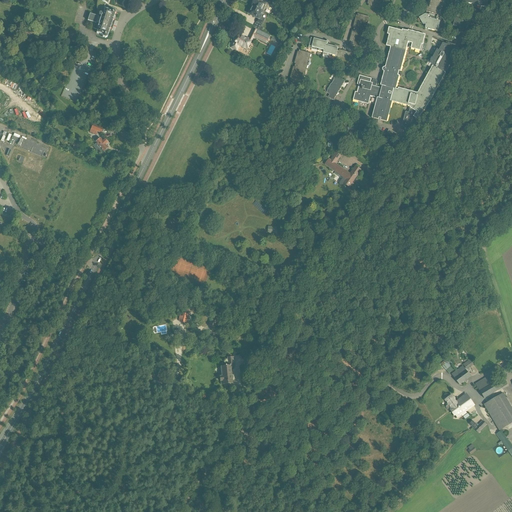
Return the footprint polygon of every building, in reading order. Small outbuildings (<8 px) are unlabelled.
[(115,10),(112,9),(110,11),(104,9),(106,3),(108,4),(109,0),(97,0),(98,1),(98,2),(97,5),(97,7),(98,14),(97,16),(90,14),(87,21),(95,23),(93,29),(97,30),(96,34),(101,35),(102,38),(105,39),(107,37),(116,12),(115,10)] [(251,5),(251,6),(252,6),(263,12),(265,8),(268,10),(269,8),(272,2),(268,0),(265,0),(264,3),(258,0),(254,0),(254,2),(253,2),(252,2),(251,5)] [(368,6),(375,8),(375,9),(378,10),(378,9),(380,9),(382,2),(375,0),(368,0),(368,2),(369,2),(368,6)] [(431,1),(429,8),(427,7),(426,12),(438,15),(441,0),(429,0),(429,1),(431,1)] [(455,0),(459,1),(460,1),(464,2),(465,3),(471,4),(472,4),(477,5),(477,6),(484,7),(483,9),(477,20),(470,18),(463,16),(463,20),(455,18),(453,26),(458,27),(457,31),(458,31),(458,32),(460,32),(465,33),(469,21),(478,24),(486,11),(487,8),(488,2),(491,2),(491,0),(455,0)] [(263,12),(252,6),(251,7),(252,7),(251,9),(251,12),(250,14),(258,18),(256,22),(254,28),(255,28),(260,30),(262,31),(263,28),(261,27),(262,25),(263,25),(264,21),(265,19),(262,18),(263,16),(262,15),(263,12)] [(357,18),(355,18),(355,21),(368,25),(370,17),(358,14),(357,18)] [(441,32),(443,22),(428,18),(429,15),(426,15),(419,18),(423,24),(426,25),(425,28),(428,29),(435,31),(441,32)] [(354,25),(355,25),(354,29),(366,32),(368,25),(355,21),(354,25)] [(236,42),(235,41),(231,48),(238,51),(239,47),(244,49),(249,49),(252,42),(254,38),(266,44),(270,36),(262,31),(260,30),(255,28),(250,40),(246,38),(245,39),(241,37),(242,35),(240,34),(236,42)] [(358,88),(357,92),(355,92),(353,100),(368,104),(371,96),(378,98),(372,118),(379,120),(379,119),(381,120),(381,121),(387,122),(393,102),(410,107),(409,113),(406,112),(402,126),(408,130),(405,135),(407,137),(410,132),(410,131),(418,120),(430,102),(431,103),(446,75),(445,74),(446,73),(445,73),(446,71),(447,71),(460,48),(458,47),(458,46),(448,43),(448,45),(443,43),(436,57),(434,56),(430,63),(432,65),(416,94),(398,89),(398,91),(396,90),(399,76),(398,76),(399,71),(401,72),(408,43),(412,44),(411,49),(420,51),(421,51),(424,42),(425,35),(408,30),(408,31),(403,30),(402,31),(389,28),(387,35),(389,35),(387,46),(391,47),(386,68),(385,67),(384,68),(383,68),(383,69),(383,70),(383,71),(384,72),(385,72),(380,87),(382,87),(382,88),(376,87),(377,81),(376,81),(374,80),(373,80),(372,83),(371,83),(370,83),(371,79),(360,76),(357,84),(359,85),(359,88),(358,88)] [(353,34),(351,33),(351,37),(364,40),(366,32),(354,29),(353,34)] [(350,45),(357,47),(357,48),(360,49),(360,48),(361,48),(364,40),(351,37),(350,40),(351,40),(350,45)] [(324,52),(324,53),(323,55),(336,58),(338,51),(338,48),(327,45),(328,43),(329,43),(329,42),(329,41),(328,41),(327,42),(311,38),(309,48),(311,49),(324,52)] [(298,54),(297,54),(296,58),(309,61),(311,53),(306,52),(303,51),(299,50),(298,54)] [(336,59),(334,63),(342,65),(346,51),(342,51),(342,52),(338,51),(336,58),(336,59)] [(349,52),(346,51),(342,65),(350,67),(350,65),(351,66),(352,62),(351,62),(353,55),(349,53),(349,52)] [(295,61),(296,61),(295,65),(307,69),(309,61),(296,58),(295,61)] [(294,70),(293,69),(292,73),(305,76),(307,69),(295,65),(294,70)] [(291,76),(292,76),(291,81),(302,84),(305,76),(292,73),(291,76)] [(5,74),(0,79),(0,81),(3,85),(10,78),(5,74)] [(334,79),(334,80),(333,82),(342,87),(345,81),(336,76),(334,79)] [(10,78),(3,85),(7,88),(14,82),(10,78)] [(14,82),(7,88),(11,92),(18,85),(14,82)] [(332,84),(331,84),(329,87),(339,92),(342,87),(333,82),(332,84)] [(18,85),(11,92),(15,96),(22,89),(18,85)] [(327,93),(330,95),(328,97),(334,100),(339,92),(329,87),(328,90),(328,91),(327,93)] [(22,89),(15,96),(19,100),(22,97),(26,93),(22,89)] [(22,97),(19,100),(24,103),(30,96),(26,93),(22,97)] [(30,96),(24,103),(28,107),(32,104),(35,101),(30,96)] [(3,105),(0,112),(0,117),(5,120),(10,108),(3,105)] [(10,108),(5,120),(6,120),(12,123),(16,111),(10,108)] [(12,123),(11,123),(17,125),(22,113),(16,111),(12,123)] [(17,125),(23,127),(27,115),(22,113),(17,125)] [(28,115),(23,127),(29,130),(34,117),(28,115)] [(91,130),(101,134),(103,128),(93,124),(91,130)] [(406,138),(389,130),(387,134),(404,142),(406,138)] [(95,143),(96,144),(93,147),(98,153),(101,150),(103,152),(109,147),(108,146),(107,145),(109,144),(104,139),(102,140),(100,138),(99,140),(98,139),(94,142),(95,143)] [(344,185),(345,184),(351,189),(354,184),(353,183),(361,170),(356,167),(350,174),(336,164),(345,151),(340,147),(330,160),(329,159),(325,165),(343,178),(340,182),(340,183),(340,184),(340,185),(341,186),(342,186),(343,186),(344,186),(344,185)] [(178,321),(181,322),(180,323),(182,323),(184,324),(187,314),(184,313),(180,312),(178,321)] [(213,316),(208,326),(215,329),(216,326),(220,319),(213,316)] [(213,341),(216,336),(210,332),(207,337),(213,341)] [(220,376),(220,381),(221,381),(221,385),(230,384),(232,384),(231,369),(234,368),(234,361),(235,361),(234,357),(227,357),(228,365),(221,366),(222,376),(220,376)] [(445,361),(444,361),(441,364),(449,374),(454,370),(451,366),(453,364),(448,358),(445,361)] [(467,370),(474,364),(470,359),(463,364),(467,370)] [(451,374),(453,376),(459,385),(471,377),(463,366),(451,374)] [(502,388),(493,373),(476,384),(484,399),(502,388)] [(511,408),(504,394),(484,405),(500,431),(511,423),(511,408)] [(446,406),(446,407),(447,410),(449,410),(449,409),(450,409),(450,410),(451,409),(451,410),(455,407),(454,407),(458,404),(457,402),(452,395),(445,400),(448,405),(446,406)] [(450,410),(454,416),(456,416),(457,417),(474,405),(467,395),(457,402),(458,404),(454,407),(455,407),(451,410),(451,409),(450,410)] [(478,426),(473,421),(470,424),(479,433),(487,425),(483,421),(478,426)] [(499,446),(502,443),(511,456),(511,446),(505,436),(501,431),(496,435),(500,440),(501,442),(498,444),(499,446)] [(468,447),(469,450),(468,451),(471,455),(476,451),(472,445),(468,447)]
